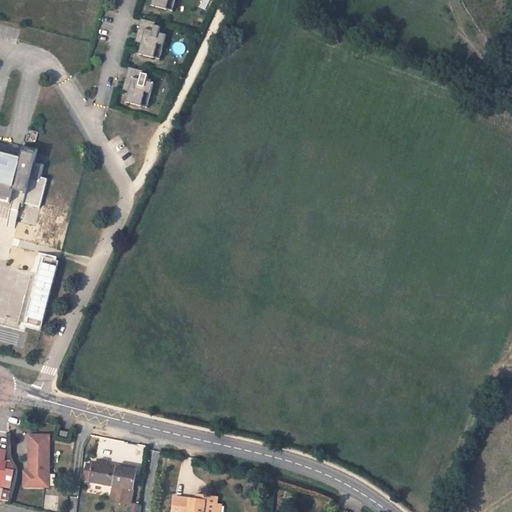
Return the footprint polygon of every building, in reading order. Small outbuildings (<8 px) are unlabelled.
[(140,17),(137,26),(141,27),(139,37),(141,38),(140,41),(137,52),(153,56),(156,44),(154,44),(155,41),(163,43),(165,32),(158,30),(159,24),(153,23),(154,20),(140,17)] [(156,44),(153,56),(159,57),(163,43),(155,41),(154,44),(156,44)] [(127,65),(125,74),(129,75),(126,85),(128,86),(127,89),(125,100),(140,104),(143,93),(142,92),(142,89),(150,91),(153,81),(145,79),(147,73),(141,71),(142,68),(127,65)] [(143,93),(140,104),(146,105),(150,91),(142,89),(142,92),(143,93)] [(32,164),(37,148),(22,145),(16,152),(15,157),(0,153),(0,203),(0,204),(0,224),(15,229),(24,203),(39,207),(49,180),(40,179),(45,167),(32,164)] [(57,261),(42,257),(25,316),(41,320),(57,261)] [(29,472),(29,487),(49,487),(50,437),(30,437),(29,472)] [(93,463),(93,465),(90,479),(90,482),(113,487),(110,501),(130,505),(136,472),(107,466),(99,464),(93,463)] [(84,477),(90,479),(93,465),(87,464),(84,477)] [(198,501),(174,498),(172,511),(215,511),(217,505),(217,498),(206,497),(205,502),(198,501)]
